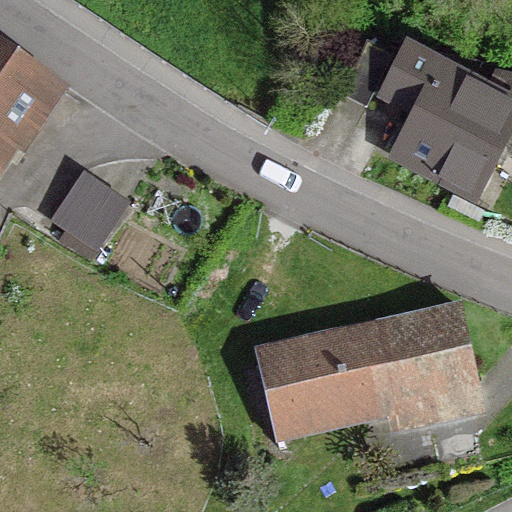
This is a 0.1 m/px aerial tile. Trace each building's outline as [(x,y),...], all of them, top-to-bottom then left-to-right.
[(363,46),(337,97),(362,110),(372,90),(388,59),(363,46)] [(56,94),(60,89),(0,47),(0,155),(47,88),(56,94)] [(482,97),(401,54),(380,95),(414,112),(391,156),(471,198),(511,120),(511,80),(493,77),(482,97)] [(54,209),(95,249),(132,211),(91,172),(54,209)] [(472,386),(456,313),(253,358),(274,451),(281,450),(277,432),(472,389),(472,386)]
